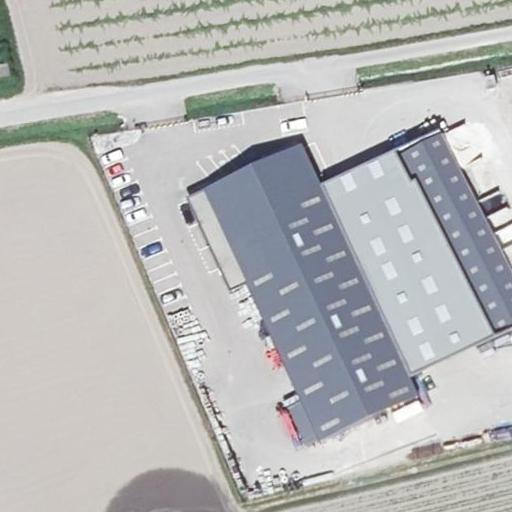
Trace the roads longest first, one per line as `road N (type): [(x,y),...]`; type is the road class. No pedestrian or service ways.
road 1 (unclassified): [(0,117),(301,68)]
road 2 (track): [(301,68),(511,33)]
